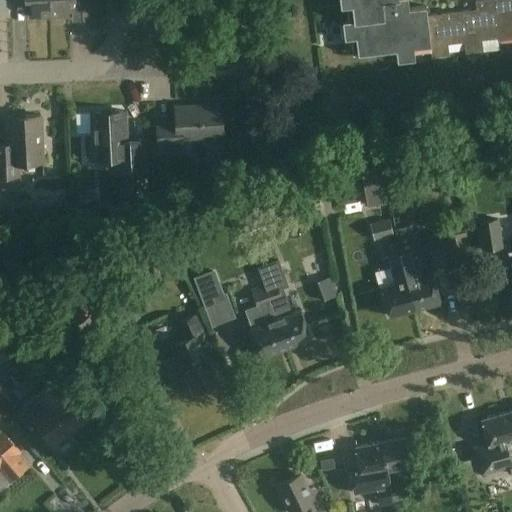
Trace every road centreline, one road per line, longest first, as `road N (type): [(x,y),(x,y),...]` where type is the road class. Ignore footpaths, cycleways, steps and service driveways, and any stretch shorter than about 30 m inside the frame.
road 1 (residential): [(367,398),(317,146)]
road 2 (residential): [(212,471),(235,445),(270,427),(367,398)]
road 3 (residential): [(367,398),(511,362)]
road 4 (residential): [(225,69),(100,73)]
